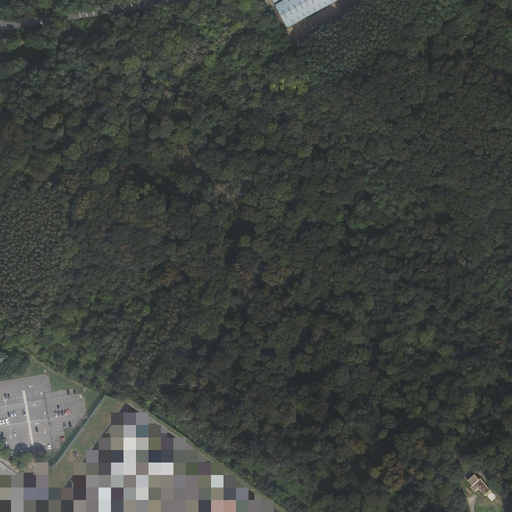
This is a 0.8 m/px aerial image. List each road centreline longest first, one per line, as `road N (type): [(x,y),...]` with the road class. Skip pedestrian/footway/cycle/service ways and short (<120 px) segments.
road 1 (track): [(511,193),(465,250),(430,267),(403,324),(365,322),(355,328),(348,354),(288,314),(269,285),(233,270),(209,234),(162,216),(69,199),(26,177),(0,148)]
road 2 (unclassified): [(0,23),(165,0)]
